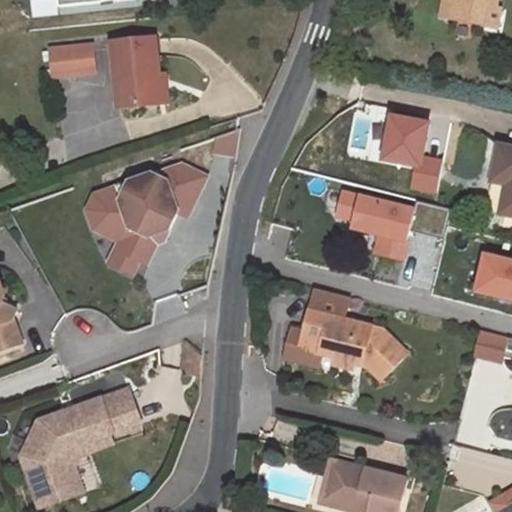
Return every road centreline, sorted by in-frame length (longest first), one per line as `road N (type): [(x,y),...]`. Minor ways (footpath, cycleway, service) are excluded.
road 1 (unclassified): [(328,0),(242,224),(233,316)]
road 2 (unknown): [(231,384),(511,454)]
road 3 (unknown): [(305,62),(511,111)]
road 4 (unclassified): [(233,316),(224,450),(210,497),(191,511)]
road 5 (unclassified): [(75,355),(233,316)]
